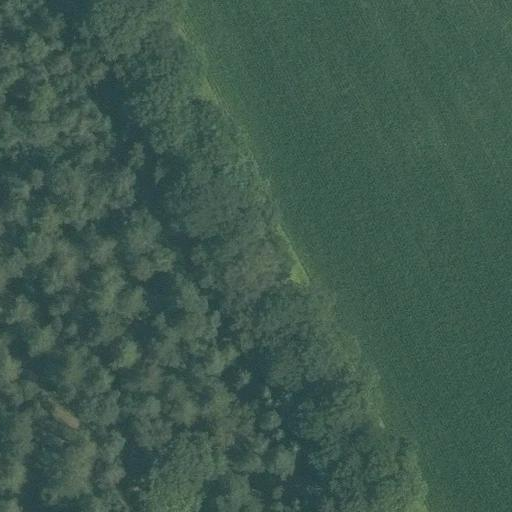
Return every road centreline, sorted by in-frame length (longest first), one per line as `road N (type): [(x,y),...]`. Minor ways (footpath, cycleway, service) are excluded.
road 1 (track): [(50,0),(222,337),(230,367),(227,394),(113,511)]
road 2 (unclassified): [(120,0),(380,511)]
road 3 (track): [(137,486),(0,361)]
